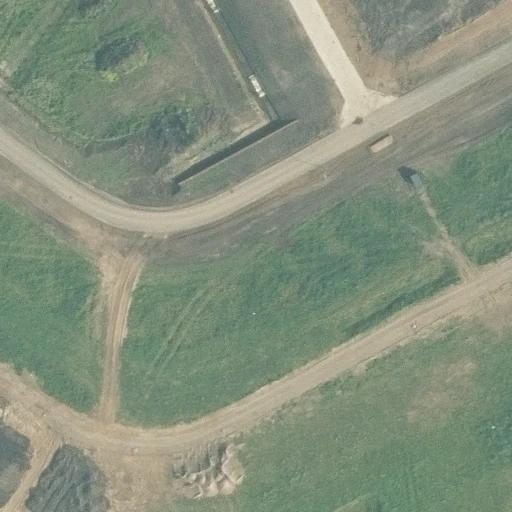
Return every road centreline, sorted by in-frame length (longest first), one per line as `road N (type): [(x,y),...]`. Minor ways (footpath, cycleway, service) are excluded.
road 1 (residential): [(0,377),(75,430),(114,445),(166,448),(214,438),(511,270)]
road 2 (tertiary): [(372,125),(164,224),(106,221),(0,143)]
road 3 (tertiary): [(511,50),(372,125)]
road 4 (residential): [(372,125),(307,0)]
